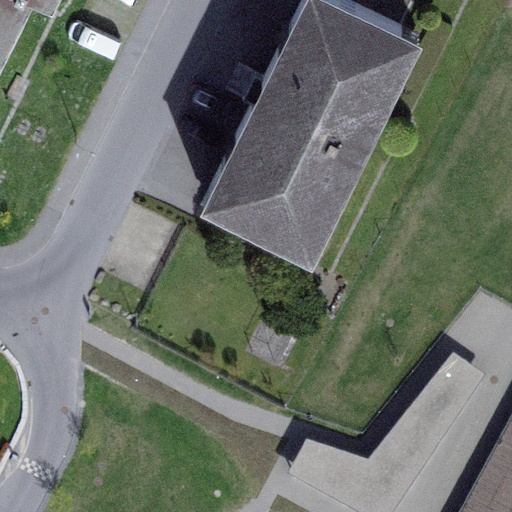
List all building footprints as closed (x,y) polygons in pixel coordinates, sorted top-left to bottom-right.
[(0,0),(0,46),(23,0),(0,0)] [(400,72),(381,62),(400,25),(412,0),(302,0),(264,78),(252,100),(204,196),(294,240),(313,203),(330,212),(400,72)] [(381,62),(400,72),(419,34),(400,25),(381,62)] [(245,97),(252,100),(264,78),(256,74),(245,97)] [(294,240),(311,249),(330,212),(313,203),(294,240)] [(288,480),(347,511),(397,511),(485,380),(454,359),(368,466),(307,446),(288,480)] [(511,421),(462,511),(492,511),(511,476),(511,421)] [(511,511),(511,476),(492,511),(511,511)]
